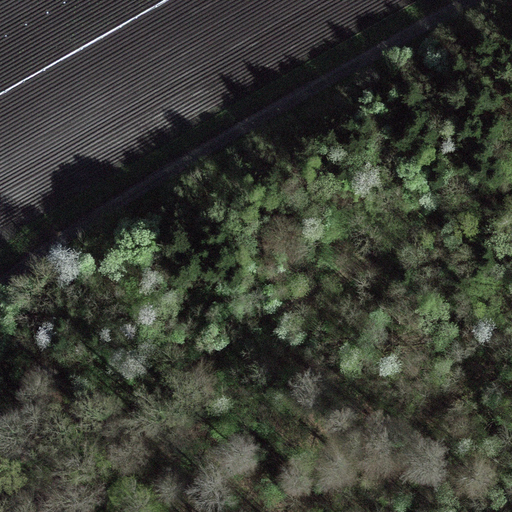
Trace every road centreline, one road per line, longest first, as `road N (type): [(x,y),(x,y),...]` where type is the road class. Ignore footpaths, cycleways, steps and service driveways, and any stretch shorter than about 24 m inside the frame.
road 1 (track): [(0,364),(178,194),(511,6)]
road 2 (track): [(0,483),(23,481),(262,325),(511,185)]
